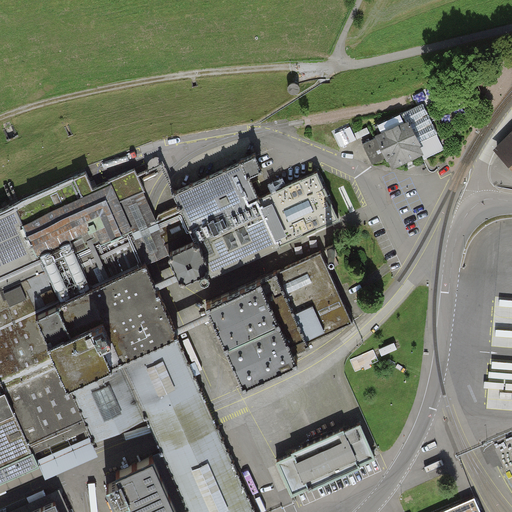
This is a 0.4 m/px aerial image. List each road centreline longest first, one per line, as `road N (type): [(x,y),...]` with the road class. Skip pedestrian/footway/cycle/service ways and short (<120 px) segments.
road 1 (track): [(0,120),(181,75),(335,65)]
road 2 (unclassified): [(479,199),(455,231),(424,418),(365,511)]
